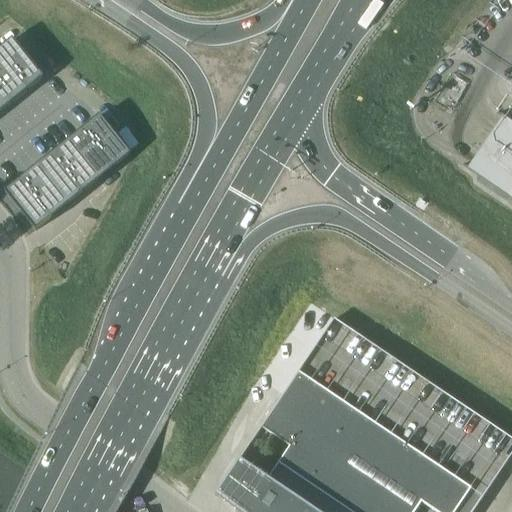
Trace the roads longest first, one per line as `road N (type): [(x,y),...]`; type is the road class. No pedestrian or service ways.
road 1 (secondary): [(194,201),(29,511)]
road 2 (unclassified): [(167,511),(18,400),(9,254),(0,239)]
road 3 (secondary): [(77,511),(219,242)]
road 4 (secondary): [(219,242),(322,216),(436,264)]
road 5 (secondary): [(302,11),(194,201)]
road 6 (secondary): [(129,11),(179,59),(204,109),(194,201)]
road 7 (secondary): [(436,264),(331,175),(300,103)]
road 8 (secondary): [(302,11),(204,39),(129,11)]
road 9 (secondary): [(219,242),(300,103)]
road 10 (secondary): [(300,103),(365,0)]
